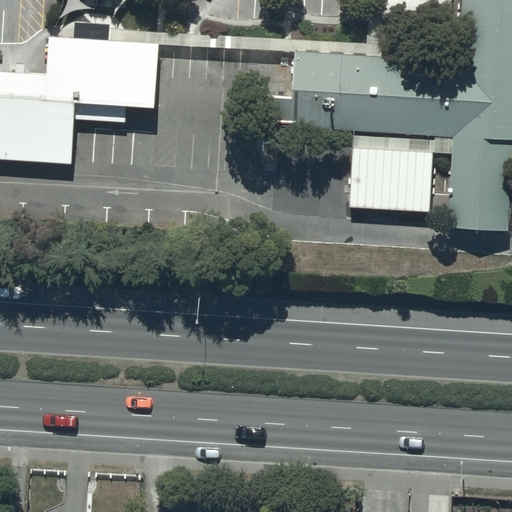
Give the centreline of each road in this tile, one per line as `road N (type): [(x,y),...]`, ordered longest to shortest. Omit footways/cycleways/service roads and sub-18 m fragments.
road 1 (primary): [(0,324),(511,356)]
road 2 (primary): [(511,437),(0,405)]
